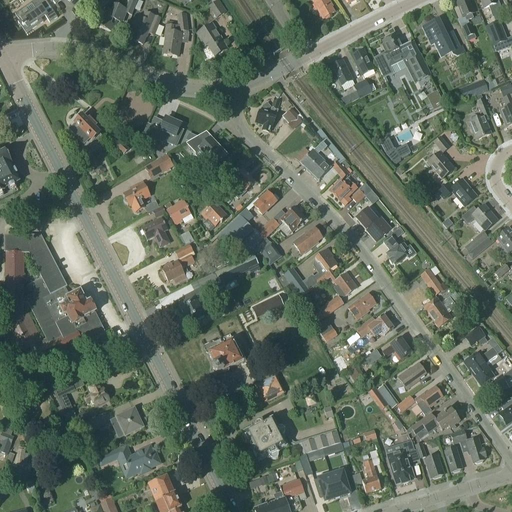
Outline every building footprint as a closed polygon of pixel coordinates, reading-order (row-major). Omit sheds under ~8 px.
[(25,10),(17,15),(21,21),(19,22),(17,23),(18,25),(20,24),(27,35),(43,24),(41,21),(45,18),(49,24),(57,19),(45,2),(47,0),(50,0),(54,5),(62,0),(37,0),(34,2),(35,3),(31,6),(35,11),(29,15),(25,10)] [(102,14),(96,28),(112,34),(117,23),(119,24),(121,20),(123,21),(126,14),(131,17),(137,2),(132,0),(129,0),(125,12),(114,7),(112,14),(108,12),(106,16),(102,14)] [(310,0),(323,21),(334,14),(331,8),(332,8),(327,0),(310,0)] [(467,0),(456,4),(463,19),(464,18),(466,22),(472,20),(471,16),(473,15),(467,0)] [(494,0),(479,0),(484,10),(489,8),(493,18),(502,15),(498,4),(496,5),(494,0)] [(220,1),(210,8),(218,20),(228,14),(220,1)] [(133,24),(130,32),(134,33),(130,41),(142,46),(147,35),(154,38),(161,21),(145,14),(142,21),(139,20),(137,25),(133,24)] [(166,39),(163,56),(180,59),(183,36),(179,35),(180,34),(187,33),(185,17),(177,18),(178,28),(173,28),(174,25),(168,23),(167,27),(166,27),(164,39),(166,39)] [(438,21),(421,29),(430,47),(433,46),(440,60),(451,55),(452,57),(456,58),(465,54),(462,48),(460,49),(452,33),(446,36),(438,21)] [(499,24),(485,29),(494,53),(508,48),(499,24)] [(212,26),(199,34),(203,40),(200,42),(204,48),(207,47),(214,59),(227,51),(219,39),(220,38),(212,26)] [(469,26),(462,30),(468,43),(475,40),(469,26)] [(389,56),(374,63),(382,79),(391,75),(388,68),(406,60),(395,36),(382,42),(389,56)] [(363,52),(351,58),(361,78),(373,72),(363,52)] [(420,56),(407,62),(419,86),(431,80),(420,56)] [(342,63),(330,69),(336,82),(338,81),(341,88),(352,82),(342,63)] [(402,82),(407,79),(404,72),(399,75),(402,82)] [(454,91),(445,94),(450,108),(482,96),(482,95),(488,92),(483,81),(475,84),(473,79),(472,77),(465,79),(456,82),(457,85),(452,86),(454,91)] [(364,82),(359,85),(365,98),(371,95),(364,82)] [(507,82),(496,85),(498,94),(509,91),(507,82)] [(359,85),(353,88),(355,93),(359,100),(365,98),(359,85)] [(432,90),(423,94),(426,101),(435,97),(432,90)] [(344,108),(359,100),(355,93),(340,100),(344,108)] [(137,109),(137,94),(122,94),(122,109),(137,109)] [(506,109),(498,112),(505,130),(511,127),(511,96),(502,100),(506,109)] [(431,104),(435,112),(444,107),(440,100),(431,104)] [(482,101),(477,103),(482,116),(488,114),(482,101)] [(257,118),(255,120),(255,123),(256,123),(255,125),(263,127),(262,132),(269,135),(271,129),(271,130),(276,117),(275,117),(279,104),(274,102),(270,115),(260,112),(258,118),(257,118)] [(440,110),(417,119),(420,129),(444,120),(440,110)] [(291,111),(282,118),(289,126),(288,127),(292,131),(302,123),(291,111)] [(471,123),(468,124),(475,142),(490,136),(483,118),(477,121),(476,118),(474,117),(471,118),(470,120),(471,123)] [(76,127),(70,133),(83,147),(82,148),(85,155),(98,151),(95,148),(102,141),(99,137),(99,136),(94,130),(96,128),(88,121),(87,123),(82,118),(74,126),(76,127)] [(151,127),(146,138),(162,145),(162,143),(175,149),(183,132),(179,131),(181,126),(179,125),(180,124),(174,121),(174,123),(166,119),(160,131),(151,127)] [(372,124),(364,127),(367,135),(375,133),(372,124)] [(316,134),(323,143),(338,160),(347,171),(351,168),(345,162),(346,161),(321,131),(316,134)] [(189,143),(186,144),(196,154),(199,151),(215,168),(226,157),(225,156),(226,155),(217,146),(216,147),(210,140),(204,145),(197,138),(197,139),(189,143)] [(117,139),(111,144),(123,156),(129,151),(125,147),(126,145),(122,142),(121,143),(117,139)] [(440,139),(434,144),(442,154),(448,149),(440,139)] [(385,155),(394,165),(400,161),(400,160),(410,155),(406,147),(394,152),(388,141),(380,145),(385,155)] [(339,177),(340,178),(345,172),(347,171),(338,160),(323,143),(322,144),(323,145),(312,154),(301,166),(319,183),(321,181),(327,188),(338,176),(339,177)] [(301,166),(312,154),(306,147),(295,160),(301,166)] [(12,170),(10,166),(12,165),(5,152),(0,154),(0,194),(4,192),(3,191),(7,189),(8,190),(16,186),(15,185),(19,183),(16,178),(17,177),(13,169),(12,170)] [(439,154),(427,164),(442,180),(453,171),(439,154)] [(168,159),(146,170),(151,181),(174,170),(168,159)] [(234,172),(225,181),(235,192),(241,187),(246,193),(255,184),(242,171),(238,175),(234,172)] [(349,176),(345,172),(340,178),(343,181),(349,176)] [(212,180),(206,185),(216,195),(222,190),(212,180)] [(336,189),(331,194),(340,203),(345,208),(351,202),(348,199),(357,190),(347,180),(343,184),(340,182),(334,187),(336,189)] [(448,185),(437,194),(443,201),(451,194),(464,208),(476,198),(462,181),(452,189),(448,185)] [(131,192),(123,196),(125,199),(125,200),(124,200),(124,201),(124,202),(125,203),(125,204),(126,204),(127,204),(128,204),(129,208),(131,207),(135,214),(144,209),(141,202),(149,198),(142,183),(130,189),(131,192)] [(205,191),(202,186),(193,191),(197,195),(205,191)] [(359,192),(351,200),(357,205),(364,198),(359,192)] [(267,194),(253,207),(262,216),(276,203),(267,194)] [(184,202),(166,213),(175,227),(181,223),(181,222),(190,216),(187,210),(188,210),(187,208),(184,202)] [(214,204),(204,213),(209,219),(208,220),(216,228),(220,224),(221,225),(223,223),(222,223),(227,219),(214,204)] [(484,207),(471,217),(484,233),(497,222),(484,207)] [(162,209),(153,214),(156,220),(166,215),(162,209)] [(293,209),(280,221),(291,233),(305,221),(293,209)] [(367,210),(356,221),(376,244),(390,231),(380,219),(377,221),(367,210)] [(245,211),(240,216),(247,223),(251,218),(245,211)] [(219,237),(232,251),(235,248),(238,251),(235,254),(238,258),(242,255),(244,257),(262,239),(258,234),(254,230),(253,232),(240,218),(219,237)] [(162,220),(141,230),(147,242),(154,238),(160,250),(169,245),(164,233),(167,232),(162,220)] [(273,220),(258,234),(262,239),(263,240),(279,226),(273,220)] [(304,235),(293,244),(302,256),(318,244),(317,243),(322,239),(314,229),(305,236),(304,235)] [(511,235),(508,230),(496,240),(498,244),(496,245),(505,256),(507,255),(508,255),(511,252),(511,235)] [(484,233),(475,240),(465,249),(463,247),(459,250),(465,257),(479,245),(487,238),(484,233)] [(70,297),(65,288),(68,287),(42,236),(6,235),(5,320),(8,325),(3,328),(19,360),(24,358),(30,369),(82,342),(83,346),(105,335),(95,314),(95,313),(96,309),(94,304),(90,303),(90,304),(89,303),(86,304),(80,292),(70,297)] [(400,248),(397,244),(392,237),(383,244),(389,253),(386,256),(390,261),(388,263),(392,267),(393,266),(394,267),(407,257),(403,252),(407,250),(403,245),(400,248)] [(172,267),(162,272),(168,284),(186,275),(183,267),(195,261),(193,256),(196,254),(191,246),(175,254),(179,262),(178,263),(177,262),(171,266),(172,267)] [(259,252),(269,268),(281,259),(271,246),(265,249),(259,252)] [(480,246),(468,256),(472,261),(484,251),(480,246)] [(292,270),(283,277),(290,287),(300,300),(310,294),(330,279),(333,276),(330,271),(337,266),(331,259),(332,258),(327,251),(313,261),(313,266),(318,274),(314,277),(312,275),(302,283),(292,270)] [(230,263),(228,257),(225,258),(222,253),(216,256),(217,258),(212,261),(217,270),(230,263)] [(259,271),(252,256),(224,270),(229,281),(248,272),(250,275),(259,271)] [(72,257),(67,260),(75,281),(81,279),(72,257)] [(207,267),(205,264),(201,267),(204,274),(209,271),(207,267)] [(505,266),(494,275),(498,280),(508,271),(505,266)] [(429,271),(421,277),(435,297),(443,292),(429,271)] [(333,276),(330,279),(337,288),(338,287),(345,298),(356,289),(346,275),(337,281),(333,276)] [(290,287),(283,277),(277,280),(283,290),(290,287)] [(159,287),(154,290),(158,299),(163,296),(159,287)] [(203,318),(196,304),(204,300),(199,290),(181,298),(184,303),(178,306),(188,326),(203,318)] [(357,303),(348,310),(356,321),(369,313),(368,311),(375,306),(368,296),(358,303),(357,303)] [(256,319),(283,306),(278,297),(251,309),(256,319)] [(437,300),(423,309),(431,320),(453,304),(449,299),(444,303),(446,305),(442,308),(437,300)] [(339,300),(327,309),(331,314),(343,305),(339,300)] [(453,304),(431,320),(438,330),(451,320),(446,312),(449,310),(450,312),(456,308),(453,304)] [(372,320),(356,331),(361,339),(370,333),(374,338),(381,333),(384,337),(393,330),(383,317),(375,323),(372,320)] [(326,321),(315,328),(326,344),(337,337),(326,321)] [(477,329),(464,339),(471,348),(478,343),(480,347),(486,343),(483,339),(485,338),(481,333),(477,329)] [(204,347),(203,350),(206,355),(208,355),(214,368),(213,368),(212,371),(214,376),(217,376),(250,360),(244,348),(237,352),(230,337),(214,344),(212,343),(204,347)] [(391,347),(382,353),(386,359),(395,353),(401,361),(410,354),(400,340),(390,347),(391,347)] [(476,355),(463,365),(471,375),(492,359),(496,356),(492,350),(480,360),(476,355)] [(376,351),(363,360),(367,366),(380,357),(376,351)] [(492,359),(471,375),(481,389),(494,379),(486,368),(489,365),(490,367),(496,363),(492,359)] [(408,371),(398,379),(407,391),(419,382),(418,381),(426,375),(418,365),(408,372),(408,371)] [(503,365),(497,370),(502,377),(508,372),(503,365)] [(511,371),(506,376),(502,379),(506,384),(506,385),(509,389),(511,387),(511,371)] [(275,376),(253,387),(263,405),(284,394),(275,376)] [(393,378),(385,383),(389,390),(397,384),(393,378)] [(72,385),(54,393),(65,416),(73,412),(66,396),(75,391),(72,385)] [(92,394),(84,399),(87,404),(92,402),(95,408),(109,401),(103,389),(101,391),(97,385),(90,389),(92,394)] [(424,394),(414,401),(418,406),(417,406),(422,413),(428,409),(428,410),(436,405),(435,404),(442,398),(435,388),(425,395),(424,394)] [(375,390),(370,393),(382,410),(387,406),(375,390)] [(313,397),(305,400),(307,408),(316,405),(313,397)] [(407,401),(400,407),(403,410),(410,405),(407,401)] [(326,404),(319,407),(323,417),(330,415),(326,404)] [(511,406),(499,416),(506,426),(511,422),(511,406)] [(429,417),(411,430),(416,436),(425,430),(428,435),(438,427),(442,432),(449,428),(450,430),(460,423),(450,409),(432,422),(429,417)] [(134,411),(116,420),(125,438),(143,429),(134,411)] [(242,440),(242,442),(242,443),(242,444),(243,445),(244,445),(245,446),(246,446),(248,445),(249,447),(249,448),(249,449),(250,450),(251,451),(252,453),(251,454),(254,460),(256,458),(258,462),(267,458),(267,460),(269,459),(270,461),(272,462),(274,462),(276,462),(277,460),(278,459),(278,457),(277,455),(279,454),(279,452),(287,448),(286,445),(287,444),(283,436),(284,435),(284,434),(284,433),(284,431),(283,430),(281,429),(280,429),(278,429),(272,419),(264,423),(263,421),(251,428),(252,429),(243,433),(245,437),(244,438),(243,439),(242,440)] [(398,421),(394,424),(399,431),(403,428),(398,421)] [(376,440),(373,432),(363,435),(366,444),(376,440)] [(463,432),(456,434),(459,444),(467,442),(463,432)] [(337,433),(301,445),(304,456),(340,445),(337,433)] [(456,434),(451,436),(454,446),(459,444),(456,434)] [(2,435),(0,438),(0,447),(0,448),(0,449),(0,452),(7,455),(13,439),(2,435)] [(400,447),(385,452),(396,486),(401,484),(402,486),(409,484),(408,482),(414,480),(409,466),(407,466),(403,450),(412,447),(410,438),(398,442),(400,447)] [(478,441),(467,444),(473,465),(485,462),(484,460),(486,459),(483,450),(481,451),(478,441)] [(422,445),(415,447),(419,460),(426,458),(422,445)] [(18,451),(16,466),(26,467),(28,455),(24,455),(24,449),(19,448),(19,451),(18,451)] [(126,448),(98,460),(101,468),(118,461),(126,480),(140,474),(141,476),(151,472),(150,470),(160,465),(156,455),(154,456),(150,448),(137,454),(136,456),(137,457),(135,458),(133,457),(131,458),(126,448)] [(456,449),(444,453),(451,474),(462,470),(456,449)] [(369,481),(362,483),(366,495),(381,491),(373,468),(380,466),(376,452),(369,454),(372,462),(364,464),(369,481)] [(306,456),(304,456),(298,459),(299,461),(302,471),(305,478),(312,475),(306,456)] [(437,457),(425,461),(431,480),(444,476),(437,457)] [(297,473),(302,471),(299,461),(294,463),(296,468),(297,473)] [(318,480),(314,482),(319,498),(323,497),(325,503),(326,503),(337,499),(350,496),(345,482),(349,481),(346,471),(342,473),(330,476),(318,480)] [(276,481),(274,475),(268,477),(265,478),(259,480),(261,487),(267,485),(267,484),(270,482),(270,483),(276,481)] [(359,475),(352,477),(355,487),(362,485),(359,475)] [(167,477),(148,485),(159,511),(181,511),(181,509),(182,509),(180,506),(183,504),(180,496),(177,497),(175,494),(174,495),(167,477)] [(276,503),(255,511),(296,511),(301,510),(296,497),(304,494),(299,481),(280,488),(282,493),(274,496),(276,503)] [(99,494),(94,497),(98,506),(99,508),(100,511),(116,511),(110,498),(102,501),(99,494)]
